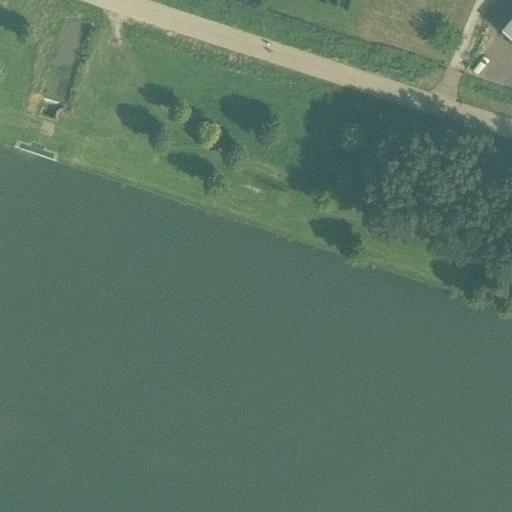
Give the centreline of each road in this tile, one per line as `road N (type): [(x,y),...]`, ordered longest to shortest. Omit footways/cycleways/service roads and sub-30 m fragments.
road 1 (track): [(118,2),(112,41),(129,85),(192,141),(341,212),(511,267)]
road 2 (unclassified): [(511,131),(111,0)]
